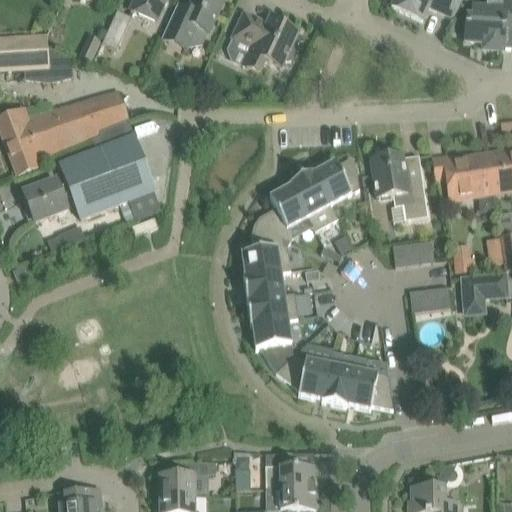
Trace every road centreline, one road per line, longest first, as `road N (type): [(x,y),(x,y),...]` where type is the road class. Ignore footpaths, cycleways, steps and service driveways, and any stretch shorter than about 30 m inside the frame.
road 1 (residential): [(195,123),(459,111),(483,84)]
road 2 (residential): [(418,450),(400,319),(369,289),(440,281)]
road 3 (residential): [(123,511),(123,490),(110,476),(0,481)]
road 4 (residential): [(483,84),(353,22)]
